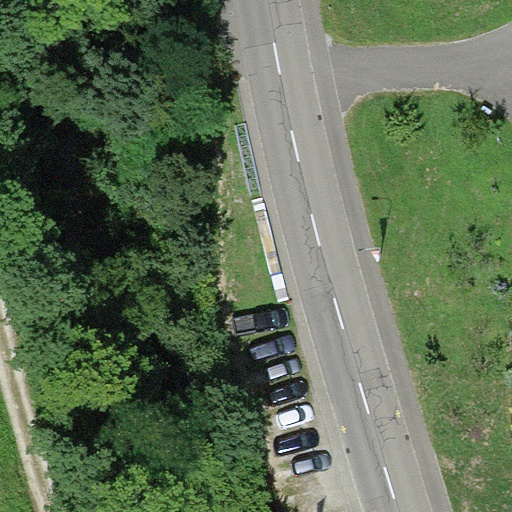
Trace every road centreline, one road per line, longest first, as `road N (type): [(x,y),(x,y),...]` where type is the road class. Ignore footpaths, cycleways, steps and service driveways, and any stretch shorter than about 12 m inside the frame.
road 1 (tertiary): [(265,0),(345,334),(399,511)]
road 2 (track): [(0,237),(17,291),(54,511)]
